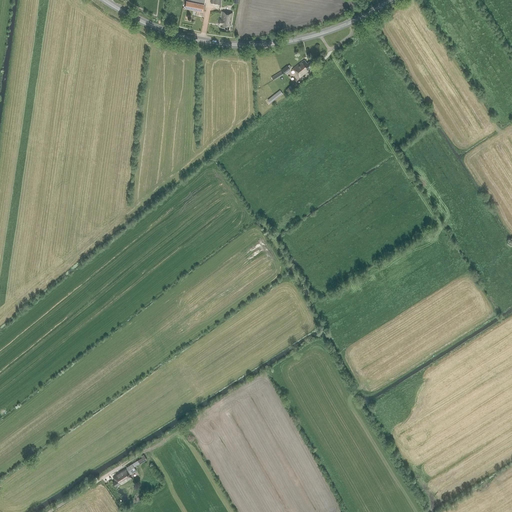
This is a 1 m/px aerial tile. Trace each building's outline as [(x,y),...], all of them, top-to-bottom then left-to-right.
[(204,11),(205,4),(205,0),(186,0),(186,7),(198,10),(197,15),(202,16),(203,11),(204,11)] [(230,24),(231,24),(233,13),(230,13),(227,12),(224,12),(223,12),(221,23),(220,23),(220,25),(221,25),(221,27),(224,27),(225,27),(225,29),(229,30),(230,24)] [(307,64),(304,60),(293,68),(300,77),(308,71),(307,70),(313,66),(310,62),(307,64)] [(273,81),(284,75),(281,71),(271,77),(273,81)] [(292,91),(298,86),(297,86),(295,83),(288,88),(286,90),(288,93),(292,91)] [(281,96),(283,94),(280,90),(268,100),(271,103),(280,95),(281,96)] [(134,467),(137,466),(140,464),(147,460),(144,454),(141,456),(142,458),(126,467),(127,469),(126,470),(126,469),(113,477),(115,481),(113,482),(115,486),(120,483),(121,484),(131,477),(130,475),(136,471),(134,467)]
